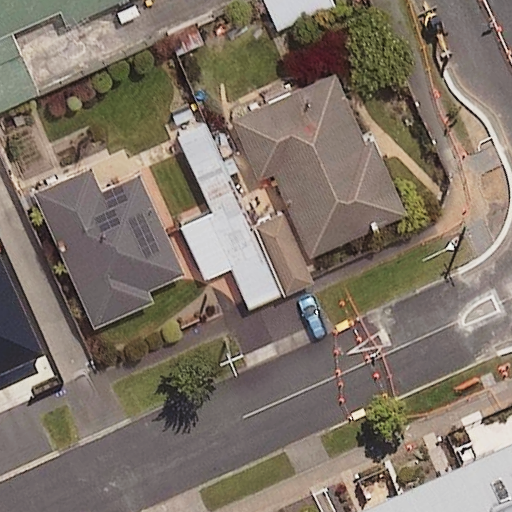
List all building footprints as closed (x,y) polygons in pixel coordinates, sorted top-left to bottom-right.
[(93,0),(0,0),(0,24),(53,1),(60,15),(93,0)] [(330,0),(267,0),(277,22),(330,0)] [(327,64),(224,109),(250,168),(265,161),(302,245),(398,203),(365,128),(357,132),(327,64)] [(83,156),(25,182),(86,316),(145,290),(140,280),(177,263),(131,161),(93,179),(83,156)] [(511,511),(511,443),(358,511),(511,511)]
